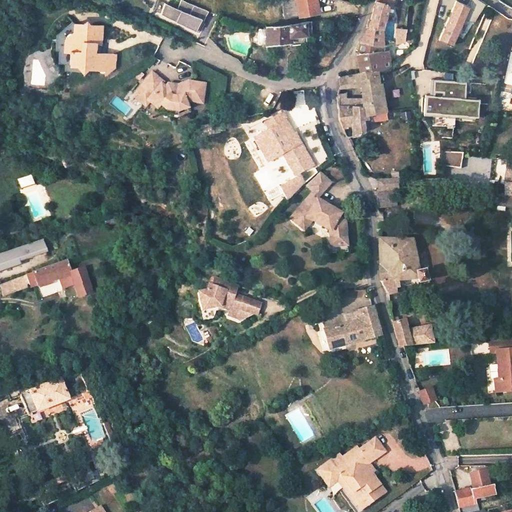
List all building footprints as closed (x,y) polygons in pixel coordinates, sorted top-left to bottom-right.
[(159,13),(197,32),(207,11),(182,0),(179,0),(176,8),(163,2),(159,13)] [(287,18),(319,12),(316,0),(264,0),(267,12),(266,18),(287,18)] [(339,121),(341,127),(349,125),(352,137),(356,136),(364,132),(362,123),(387,121),(379,85),(377,85),(375,71),(385,70),(388,67),(385,46),(383,46),(382,37),(382,30),(384,20),(386,8),(390,8),(391,0),(392,0),(397,1),(397,0),(378,0),(377,2),(375,2),(366,32),(360,41),(357,54),(360,74),(338,77),(339,87),(361,85),(362,97),(362,105),(344,105),(344,97),(344,93),(337,93),(339,121)] [(480,0),(469,0),(466,5),(455,0),(438,40),(452,46),(456,37),(463,20),(473,22),(486,3),(480,0)] [(390,8),(386,8),(384,20),(389,22),(392,9),(390,8)] [(463,20),(456,37),(461,40),(473,22),(463,20)] [(90,24),(87,21),(84,24),(75,23),(75,31),(66,38),(65,49),(72,50),(71,62),(78,62),(84,70),(88,66),(99,67),(99,64),(106,65),(107,56),(100,55),(100,52),(95,51),(95,41),(101,42),(102,25),(90,24)] [(259,44),(291,41),(291,46),(307,44),(306,32),(313,31),(312,21),(292,24),(287,25),(267,25),(267,28),(259,28),(259,44)] [(395,37),(394,44),(403,42),(406,31),(397,29),(395,37)] [(164,82),(152,73),(136,94),(140,97),(137,100),(145,106),(148,102),(158,110),(161,106),(165,110),(179,111),(189,108),(187,103),(191,101),(203,103),(207,83),(189,80),(178,83),(177,89),(169,90),(162,85),(164,82)] [(441,94),(442,81),(429,80),(429,93),(441,94)] [(479,101),(464,100),(466,83),(442,81),(441,94),(441,98),(434,97),(434,100),(424,99),(423,113),(472,117),(473,104),(479,105),(479,101)] [(344,97),(344,105),(362,105),(362,97),(344,97)] [(293,175),(309,165),(292,135),(290,136),(282,122),(284,121),(280,114),(262,125),(266,131),(253,140),(264,158),(277,150),(293,175)] [(219,123),(197,127),(200,138),(221,133),(221,130),(233,127),(231,120),(219,123)] [(443,168),(460,170),(461,154),(443,153),(443,168)] [(491,202),(490,206),(511,208),(511,156),(508,156),(504,197),(491,195),(491,202)] [(289,218),(299,226),(307,217),(312,221),(330,231),(331,247),(347,245),(345,221),(338,217),(340,213),(332,208),(316,199),(331,182),(320,172),(306,185),(313,192),(289,218)] [(31,176),(18,180),(20,187),(33,183),(31,176)] [(376,183),(378,193),(394,191),(399,190),(398,181),(391,182),(376,183)] [(378,193),(372,194),(375,209),(395,207),(394,191),(378,193)] [(340,213),(343,209),(334,205),(332,208),(340,213)] [(304,230),(312,221),(307,217),(299,226),(304,230)] [(40,240),(0,254),(0,272),(19,265),(19,263),(45,253),(40,240)] [(379,280),(388,295),(395,293),(392,281),(416,278),(417,283),(426,281),(424,273),(417,274),(412,241),(385,241),(379,241),(379,280)] [(25,275),(0,284),(0,289),(2,295),(29,285),(36,282),(37,286),(59,278),(62,276),(65,283),(71,281),(75,289),(88,284),(82,267),(68,273),(64,261),(25,275)] [(197,293),(201,310),(218,307),(219,306),(230,310),(234,312),(240,309),(243,316),(246,314),(247,317),(248,316),(255,319),(260,303),(246,299),(230,293),(227,292),(230,282),(216,278),(211,291),(197,293)] [(379,335),(371,306),(370,307),(378,335),(379,335)] [(378,335),(370,307),(358,311),(357,309),(354,310),(355,313),(348,315),(350,322),(322,330),(328,349),(378,335)] [(234,312),(230,310),(228,316),(240,321),(247,317),(246,314),(243,316),(240,309),(234,312)] [(390,318),(392,324),(403,321),(402,315),(390,318)] [(403,321),(392,324),(399,346),(401,346),(432,343),(428,326),(405,331),(403,321)] [(328,349),(322,330),(316,332),(321,351),(328,349)] [(493,379),(494,392),(511,390),(511,338),(488,342),(489,352),(496,352),(497,379),(493,379)] [(59,380),(20,396),(28,415),(67,400),(59,380)] [(418,394),(417,395),(421,405),(433,401),(429,389),(418,394)] [(385,451),(375,438),(358,450),(356,447),(341,458),(339,454),(320,468),(330,482),(340,474),(353,491),(351,493),(362,508),(385,491),(372,473),(369,472),(370,465),(369,463),(385,451)] [(100,457),(92,461),(95,469),(103,465),(100,457)] [(483,486),(454,493),(458,508),(474,505),(473,499),(480,498),(493,495),(492,486),(483,486)]
